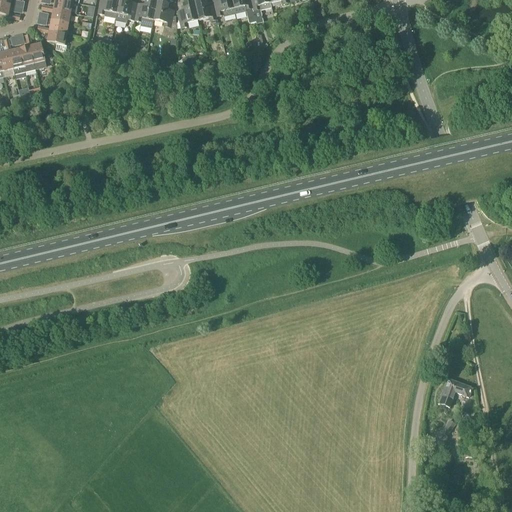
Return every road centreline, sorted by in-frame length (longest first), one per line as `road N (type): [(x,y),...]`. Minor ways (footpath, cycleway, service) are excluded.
road 1 (primary): [(0,264),(511,143)]
road 2 (unclassified): [(399,5),(299,33),(274,57),(257,91),(225,116),(0,163)]
road 3 (tertiary): [(494,269),(437,131),(399,5)]
road 4 (unclassified): [(408,511),(423,381),(445,318),(458,293),(494,269)]
